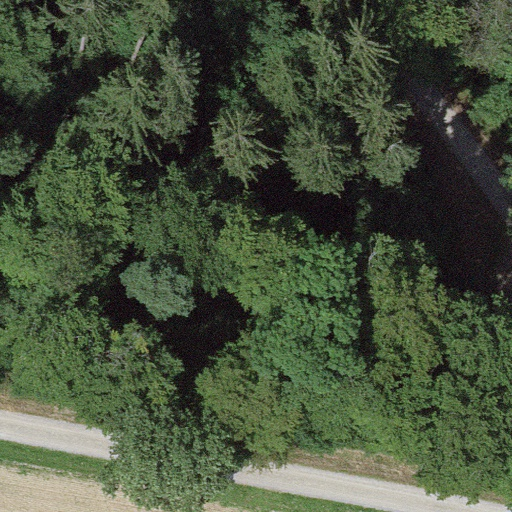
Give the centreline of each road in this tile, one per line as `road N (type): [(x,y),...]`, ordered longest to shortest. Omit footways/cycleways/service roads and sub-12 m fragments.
road 1 (track): [(411,511),(0,435)]
road 2 (track): [(511,203),(360,0)]
